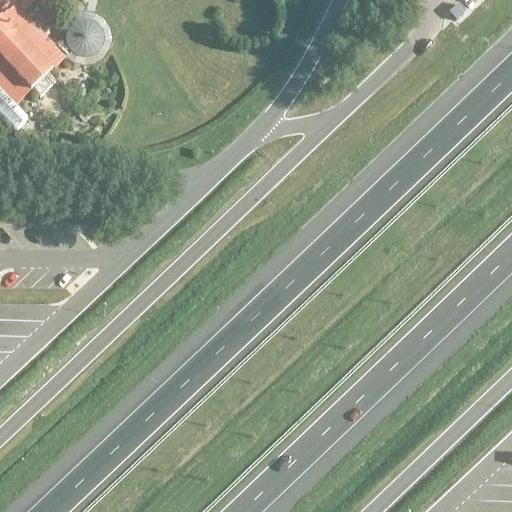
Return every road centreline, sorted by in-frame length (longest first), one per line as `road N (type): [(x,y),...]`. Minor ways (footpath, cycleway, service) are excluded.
road 1 (motorway): [(511,73),(51,511)]
road 2 (motorway): [(242,511),(511,253)]
